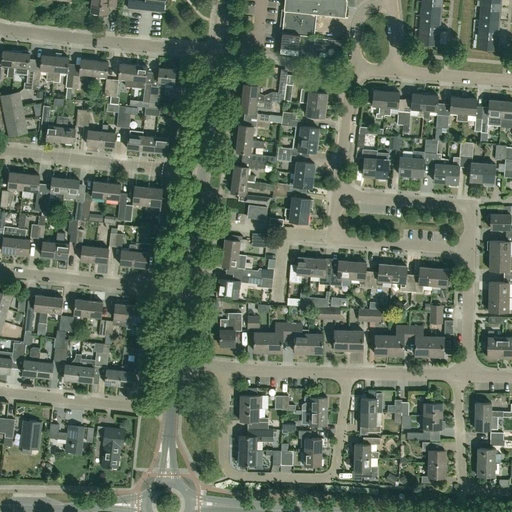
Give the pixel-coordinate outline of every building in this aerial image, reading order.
[(116,5),(116,0),(92,0),(92,11),(107,13),(108,4),(116,5)] [(128,0),(127,8),(164,12),(165,0),(128,0)] [(285,0),(285,9),(317,12),(348,16),(348,15),(345,14),(346,0),(285,0)] [(440,17),(441,3),(422,1),(421,15),(440,17)] [(498,22),(499,8),(481,6),(479,20),(498,22)] [(314,35),(317,12),(285,9),(282,32),(300,34),(314,35)] [(439,31),(440,17),(421,15),(420,29),(439,31)] [(497,36),(498,22),(479,20),(478,34),(497,36)] [(438,45),(439,31),(420,29),(419,43),(438,45)] [(298,54),(300,34),(282,32),(280,52),(298,54)] [(496,50),(497,36),(478,34),(477,48),(496,50)] [(20,72),(28,72),(28,70),(29,67),(30,52),(29,52),(29,50),(22,49),(22,52),(16,51),(14,71),(20,72)] [(13,77),(14,71),(16,51),(3,50),(2,64),(9,65),(7,77),(13,77)] [(53,81),(56,55),(43,54),(41,69),(47,69),(46,80),(53,81)] [(61,71),(67,72),(68,72),(69,63),(70,57),(56,55),(53,81),(60,82),(61,71)] [(93,74),(95,60),(81,58),(81,64),(80,73),(87,74),(86,76),(87,76),(86,80),(93,80),(93,74)] [(107,76),(108,61),(95,60),(93,74),(107,76)] [(131,86),(134,64),(121,63),(119,77),(126,78),(126,85),(131,86)] [(146,80),(148,66),(134,64),(131,86),(143,87),(144,80),(146,80)] [(181,90),(183,77),(175,76),(175,69),(160,67),(158,84),(165,85),(165,82),(173,83),(173,89),(181,90)] [(33,84),(34,70),(28,70),(28,72),(27,82),(25,82),(24,88),(32,89),(33,84)] [(80,73),(74,72),(72,88),(78,88),(80,73)] [(258,85),(259,79),(251,76),(248,84),(244,84),(242,97),(264,99),(264,95),(257,92),(258,85)] [(111,96),(113,79),(106,78),(105,95),(111,96)] [(117,97),(119,80),(113,79),(111,96),(117,97)] [(284,100),(286,83),(286,81),(279,81),(278,92),(272,92),(271,101),(277,101),(284,102),(284,100)] [(150,102),(152,86),(151,86),(151,83),(146,83),(145,83),(144,88),(143,102),(144,102),(150,102)] [(291,100),(293,84),(286,83),(284,100),(291,100)] [(161,87),(152,86),(150,102),(159,103),(161,87)] [(385,114),(387,90),(374,89),(372,105),(379,106),(379,113),(377,113),(376,117),(384,118),(385,114)] [(326,105),(327,93),(309,90),(309,96),(303,95),(302,102),(308,102),(326,105)] [(398,108),(400,92),(387,90),(385,114),(390,115),(391,107),(398,108)] [(3,108),(22,105),(19,91),(1,95),(3,108)] [(423,118),(426,94),(413,93),(412,109),(419,109),(418,116),(423,117),(423,118)] [(438,111),(439,95),(426,94),(423,118),(429,118),(430,110),(438,111)] [(272,101),(271,101),(264,99),(242,97),(240,111),(255,113),(256,107),(271,108),(272,101)] [(462,121),(464,98),(451,97),(450,112),(457,113),(457,120),(462,121)] [(476,115),(477,99),(464,98),(462,121),(468,121),(468,114),(476,115)] [(500,126),(503,101),(490,100),(488,119),(482,118),(481,131),(481,132),(487,133),(488,123),(500,124),(500,126)] [(511,101),(503,101),(500,126),(511,126),(511,101)] [(324,116),(326,105),(308,102),(306,114),(324,116)] [(6,121),(25,118),(22,105),(3,108),(6,121)] [(50,106),(44,105),(42,124),(48,125),(50,106)] [(125,112),(125,106),(119,105),(117,126),(123,127),(124,112),(125,112)] [(82,127),(84,109),(78,109),(76,126),(82,127)] [(129,128),(131,113),(125,112),(124,112),(123,127),(129,128)] [(47,139),(60,141),(63,116),(57,115),(56,125),(48,125),(47,132),(47,139)] [(74,142),(75,127),(67,127),(68,116),(63,116),(60,141),(74,142)] [(295,125),(296,119),(282,117),(281,124),(295,125)] [(8,135),(27,131),(25,118),(6,121),(8,135)] [(176,137),(178,120),(172,119),(170,136),(176,137)] [(269,127),(269,121),(256,119),(256,126),(269,127)] [(252,139),(253,126),(239,124),(237,138),(252,139)] [(318,140),(319,128),(297,125),(297,129),(296,129),(294,137),(318,140)] [(100,145),(102,130),(89,129),(87,143),(100,145)] [(143,135),(143,131),(129,129),(127,148),(141,150),(142,135),(143,135)] [(114,146),(116,132),(102,130),(100,145),(114,146)] [(364,147),(365,134),(367,134),(359,133),(357,147),(364,147)] [(156,136),(143,135),(142,135),(141,150),(154,151),(156,136)] [(167,152),(169,138),(156,136),(154,151),(167,152)] [(316,152),(318,140),(294,137),(293,145),(295,146),(294,148),(278,147),(277,153),(292,155),(291,155),(299,155),(299,150),(316,152)] [(263,148),(264,141),(252,140),(252,139),(237,138),(236,151),(243,152),(242,159),(265,162),(265,156),(253,154),(253,153),(250,153),(251,146),(263,148)] [(478,145),(478,143),(474,143),(474,142),(467,142),(466,156),(473,156),(474,145),(478,145)] [(506,152),(506,147),(506,145),(496,144),(495,158),(505,159),(506,158),(506,155),(506,152)] [(377,152),(377,150),(363,149),(362,158),(365,158),(363,175),(375,176),(376,158),(377,158),(377,152)] [(376,158),(375,176),(378,177),(378,178),(379,180),(385,180),(386,179),(386,177),(387,177),(389,153),(377,152),(377,158),(376,158)] [(291,161),(291,155),(292,155),(277,153),(277,159),(291,161)] [(424,158),(424,154),(413,153),(413,157),(412,157),(411,175),(423,176),(424,158)] [(446,182),(447,159),(441,158),(441,154),(437,153),(436,153),(435,163),(434,181),(446,182)] [(399,174),(411,175),(412,157),(412,154),(406,154),(406,156),(400,156),(399,174)] [(447,159),(446,182),(450,183),(450,185),(457,186),(457,183),(458,183),(459,165),(460,157),(454,156),(453,164),(448,164),(448,159),(447,159)] [(264,168),(265,162),(242,159),(241,165),(234,164),(232,178),(254,181),(255,174),(247,173),(248,167),(251,168),(251,167),(264,168)] [(313,175),(315,163),(297,161),(295,173),(313,175)] [(482,181),(483,163),(471,162),(469,184),(478,185),(480,184),(480,181),(482,181)] [(493,186),(495,164),(483,163),(482,181),(483,181),(483,184),(485,185),(493,186)] [(23,188),(25,173),(10,171),(8,186),(23,188)] [(25,173),(23,188),(22,196),(29,197),(30,189),(38,190),(39,183),(40,175),(25,173)] [(312,187),(313,175),(295,173),(295,179),(290,179),(289,185),(294,185),(312,187)] [(64,192),(66,178),(53,176),(52,184),(51,191),(57,191),(56,198),(63,199),(64,192)] [(80,179),(66,178),(64,192),(76,193),(76,200),(77,201),(75,218),(75,219),(79,219),(79,220),(82,220),(84,201),(85,192),(78,192),(79,183),(80,179)] [(265,189),(265,182),(254,181),(232,178),(231,192),(240,193),(239,200),(270,204),(270,198),(245,194),(246,186),(265,189)] [(106,197),(108,182),(94,181),(92,195),(106,197)] [(108,182),(106,197),(119,198),(120,193),(121,184),(108,182)] [(287,190),(288,184),(274,182),(273,188),(287,190)] [(147,204),(149,187),(135,185),(133,202),(147,204)] [(160,205),(162,188),(149,187),(147,204),(160,205)] [(8,207),(9,191),(2,190),(0,207),(8,207)] [(35,210),(42,211),(43,195),(37,194),(35,210)] [(43,195),(42,211),(48,212),(50,195),(43,195)] [(312,207),(313,199),(310,199),(310,198),(292,196),(291,208),(309,210),(309,206),(312,207)] [(88,221),(91,202),(84,201),(82,220),(88,221)] [(124,220),(126,204),(119,203),(119,204),(118,219),(124,220)] [(131,221),(133,205),(126,204),(124,220),(131,221)] [(265,218),(267,207),(249,204),(247,216),(265,218)] [(291,209),(286,208),(285,215),(286,215),(285,220),(307,222),(309,210),(291,208),(291,209)] [(167,229),(168,213),(161,212),(159,228),(167,229)] [(511,235),(511,228),(510,228),(510,214),(491,214),(491,215),(490,215),(489,215),(489,216),(488,216),(488,217),(488,218),(487,218),(488,219),(488,220),(488,221),(489,222),(490,222),(490,229),(506,229),(506,235),(511,235)] [(78,229),(79,220),(79,219),(62,217),(59,217),(59,218),(70,219),(68,233),(71,234),(70,241),(76,242),(78,229)] [(283,225),(284,219),(270,217),(269,224),(283,225)] [(2,251),(15,252),(18,228),(10,227),(5,226),(4,234),(3,236),(4,236),(2,251)] [(29,254),(30,239),(25,238),(26,229),(18,228),(15,252),(29,254)] [(68,258),(69,243),(64,243),(65,233),(57,232),(56,242),(55,257),(68,258)] [(116,246),(117,233),(111,232),(109,245),(116,246)] [(266,247),(268,234),(252,233),(252,246),(266,247)] [(223,252),(238,253),(240,241),(242,241),(243,236),(228,234),(228,238),(225,238),(223,252)] [(55,257),(56,242),(43,240),(41,255),(55,257)] [(487,249),(490,249),(490,255),(510,256),(510,255),(510,241),(487,240),(487,249)] [(133,265),(136,244),(130,244),(129,250),(122,249),(120,264),(133,265)] [(147,267),(148,252),(141,251),(141,245),(136,244),(133,265),(147,267)] [(94,261),(96,246),(83,245),(81,260),(94,261)] [(107,263),(109,248),(96,246),(94,261),(107,263)] [(246,254),(238,253),(223,252),(222,266),(243,268),(244,269),(246,254)] [(511,270),(511,255),(510,255),(510,256),(490,255),(489,269),(511,270)] [(310,274),(311,257),(298,256),(297,264),(291,264),(289,280),(301,281),(302,273),(310,274)] [(330,284),(331,267),(325,267),(325,258),(311,257),(310,274),(319,274),(319,283),(330,284)] [(351,277),(352,260),(339,259),(338,268),(331,267),(330,284),(342,285),(342,276),(351,277)] [(370,287),(372,271),(365,270),(366,262),(352,260),(351,277),(360,278),(359,286),(370,287)] [(391,281),(393,264),(379,263),(378,271),(372,271),(370,287),(382,288),(383,280),(391,281)] [(411,291),(412,274),(405,273),(406,265),(393,264),(391,281),(400,281),(399,290),(411,291)] [(432,284),(433,267),(419,266),(419,274),(412,274),(411,291),(422,292),(423,283),(432,284)] [(445,298),(447,277),(446,277),(447,268),(433,267),(432,284),(440,285),(439,297),(445,298)] [(243,274),(243,275),(263,277),(263,271),(244,269),(243,268),(243,274)] [(262,287),(263,277),(243,275),(242,282),(257,284),(256,286),(262,287)] [(238,298),(240,280),(220,278),(219,284),(217,283),(216,292),(231,294),(231,297),(238,298)] [(509,297),(509,282),(489,282),(489,296),(509,297)] [(0,305),(8,308),(12,295),(0,291),(0,305)] [(46,323),(48,311),(49,295),(36,294),(34,309),(41,310),(40,316),(39,322),(46,323)] [(61,312),(63,297),(49,295),(48,311),(61,312)] [(509,311),(509,297),(489,296),(489,311),(509,311)] [(347,298),(340,297),(339,305),(347,306),(347,298)] [(88,315),(89,300),(76,298),(74,313),(88,315)] [(101,316),(103,301),(89,300),(88,315),(101,316)] [(127,325),(129,304),(116,302),(114,318),(122,319),(121,325),(127,325)] [(145,339),(147,324),(141,324),(141,321),(142,306),(129,304),(127,325),(126,328),(140,330),(139,338),(145,339)] [(329,318),(329,306),(318,306),(318,317),(329,318)] [(339,318),(340,306),(329,306),(329,318),(339,318)] [(369,320),(369,308),(358,308),(358,319),(369,320)] [(379,320),(380,308),(369,308),(369,320),(379,320)] [(32,331),(34,312),(27,311),(25,330),(32,331)] [(220,345),(235,345),(235,330),(241,330),(241,312),(228,312),(228,329),(220,329),(220,345)] [(441,322),(442,312),(430,312),(430,322),(441,322)] [(66,330),(67,315),(61,315),(59,330),(66,330)] [(73,331),(74,316),(67,315),(66,330),(73,331)] [(259,327),(259,315),(248,315),(248,326),(259,327)] [(106,335),(107,320),(101,319),(99,334),(106,335)] [(112,336),(114,321),(107,320),(106,335),(112,336)] [(289,335),(289,323),(276,323),(275,332),(269,332),(269,351),(282,351),(283,335),(289,335)] [(294,351),(308,352),(308,333),(308,329),(302,329),(302,323),(289,323),(289,335),(295,336),(294,351)] [(409,338),(409,326),(396,325),(396,335),(389,335),(389,353),(403,354),(403,338),(409,338)] [(429,354),(430,336),(422,336),(422,326),(409,326),(409,338),(415,338),(415,354),(429,354)] [(348,349),(349,330),(335,330),(334,349),(348,349)] [(362,349),(362,330),(349,330),(348,349),(362,349)] [(502,357),(503,337),(494,337),(494,331),(488,331),(488,357),(502,357)] [(269,351),(269,332),(255,332),(254,351),(269,351)] [(322,352),(323,333),(308,333),(308,352),(322,352)] [(389,353),(389,335),(375,335),(375,353),(389,353)] [(444,336),(443,336),(430,336),(429,354),(443,354),(444,354),(444,348),(444,337),(444,336)] [(511,357),(511,337),(503,337),(502,357),(511,357)] [(66,362),(67,348),(68,339),(62,339),(61,347),(60,361),(66,362)] [(40,352),(40,347),(33,346),(31,348),(30,355),(32,356),(32,360),(24,359),(23,374),(37,375),(40,352)] [(144,357),(145,348),(136,347),(135,355),(137,356),(136,357),(135,369),(141,370),(143,358),(143,357),(144,357)] [(101,365),(102,352),(96,351),(95,360),(88,359),(88,366),(80,365),(78,379),(92,381),(93,374),(94,367),(101,367),(101,365)] [(51,377),(53,362),(47,361),(48,352),(40,352),(37,375),(51,377)] [(80,365),(82,354),(76,353),(76,357),(70,364),(65,363),(64,378),(78,379),(80,365)] [(11,368),(12,358),(10,357),(11,355),(6,355),(6,357),(0,356),(0,370),(11,372),(11,368)] [(119,384),(121,369),(107,368),(106,375),(105,382),(119,384)] [(134,385),(135,371),(121,369),(119,384),(134,385)] [(383,392),(376,392),(376,398),(369,398),(361,398),(361,404),(359,404),(358,411),(361,411),(377,411),(376,412),(381,412),(382,412),(383,392)] [(241,394),(241,407),(259,407),(262,408),(262,394),(259,394),(241,394)] [(327,410),(327,396),(311,396),(311,402),(306,402),(302,403),(302,410),(327,410)] [(442,415),(442,403),(424,402),(424,415),(442,415)] [(497,416),(503,416),(503,411),(503,410),(491,410),(491,403),(475,403),(475,416),(497,416)] [(257,420),(257,428),(268,428),(268,417),(259,417),(259,407),(241,407),(240,420),(248,420),(257,420)] [(327,410),(302,410),(302,413),(302,422),(304,422),(310,422),(310,423),(326,423),(327,410)] [(376,425),(376,412),(377,411),(361,411),(360,424),(368,424),(368,431),(380,432),(381,425),(376,425)] [(444,428),(445,420),(442,420),(442,415),(424,415),(423,428),(442,429),(442,428),(444,428)] [(497,428),(497,416),(475,416),(474,429),(491,429),(491,428),(497,428)] [(15,419),(7,418),(5,433),(5,436),(4,444),(9,444),(12,444),(13,437),(15,419)] [(38,448),(41,422),(25,420),(22,446),(23,446),(22,452),(31,453),(32,447),(38,448)] [(67,432),(59,431),(60,424),(50,423),(49,437),(67,439),(66,451),(82,452),(84,426),(68,425),(67,432)] [(123,446),(125,429),(105,427),(103,443),(105,443),(103,466),(112,467),(112,466),(118,466),(120,445),(123,446)] [(273,441),(273,429),(268,429),(268,428),(257,428),(248,428),(248,435),(240,435),(239,449),(256,450),(257,441),(273,441)] [(322,451),(322,438),(305,437),(305,451),(322,451)] [(370,457),(378,458),(379,451),(370,451),(370,443),(380,444),(380,437),(367,437),(363,437),(363,443),(355,443),(354,456),(370,457)] [(445,463),(445,450),(440,450),(441,442),(423,442),(423,449),(429,449),(429,462),(445,463)] [(478,448),(478,461),(495,462),(501,462),(501,454),(495,454),(495,448),(478,448)] [(256,463),(256,450),(239,449),(239,463),(256,463)] [(281,464),(281,450),(274,450),(265,450),(265,454),(273,454),(273,464),(281,464)] [(293,464),(293,451),(281,450),(281,464),(293,464)] [(321,465),(322,451),(305,451),(304,464),(321,465)] [(374,477),(374,471),(377,471),(377,466),(370,466),(370,457),(354,456),(354,470),(362,470),(362,477),(374,477)] [(494,476),(495,462),(478,461),(477,475),(494,476)] [(444,477),(445,463),(429,462),(429,476),(422,475),(422,482),(437,482),(437,476),(444,477)] [(386,480),(394,484),(398,477),(390,473),(386,480)] [(405,475),(399,478),(403,484),(409,481),(405,475)]
